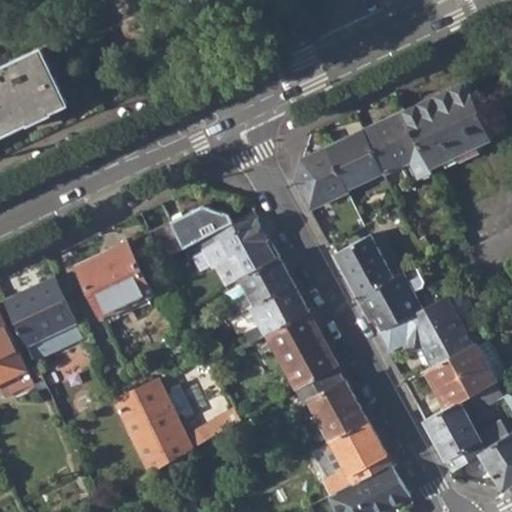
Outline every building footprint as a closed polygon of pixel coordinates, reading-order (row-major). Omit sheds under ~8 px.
[(0,68),(0,135),(67,103),(41,49),(0,68)] [(427,155),(432,166),(495,136),(468,79),(404,109),(427,155)] [(427,155),(404,109),(363,129),(384,173),(385,175),(391,188),(410,179),(404,166),(409,164),(416,180),(435,172),(432,166),(427,155)] [(327,146),(347,190),(384,173),(363,129),(327,146)] [(295,183),(309,209),(348,193),(347,190),(327,146),(303,157),(295,183)] [(169,220),(183,247),(215,231),(234,221),(228,212),(203,204),(169,220)] [(256,209),(248,213),(251,221),(256,218),(259,216),(256,209)] [(267,237),(256,218),(251,221),(248,213),(234,221),(215,231),(219,239),(224,236),(233,255),(218,263),(229,283),(241,276),(243,274),(279,253),(269,235),(267,237)] [(151,229),(164,257),(183,247),(169,220),(151,229)] [(511,227),(472,248),(485,275),(511,261),(511,227)] [(358,298),(395,278),(371,234),(335,255),(358,298)] [(79,263),(104,315),(153,291),(128,240),(79,263)] [(236,303),(241,312),(253,305),(294,281),(279,253),(243,274),(241,276),(252,294),(236,303)] [(377,332),(423,307),(424,307),(415,292),(424,287),(426,281),(418,266),(395,278),(358,298),(377,332)] [(7,298),(29,344),(78,320),(56,274),(7,298)] [(268,333),(310,309),(294,281),(253,305),(263,322),(244,332),(251,342),(268,333)] [(419,346),(431,367),(446,358),(471,345),(472,344),(447,296),(424,307),(423,307),(377,332),(388,352),(406,342),(419,346)] [(0,381),(28,367),(0,307),(0,381)] [(268,333),(297,386),(338,362),(310,309),(268,333)] [(431,367),(429,368),(450,406),(497,380),(499,380),(478,341),(472,344),(471,345),(446,358),(431,367)] [(312,401),(333,440),(335,439),(369,420),(338,362),(297,386),(307,404),(312,401)] [(117,399),(152,472),(160,468),(206,440),(200,429),(189,436),(180,417),(187,412),(190,405),(181,383),(167,389),(161,377),(117,399)] [(482,453),(488,449),(469,417),(507,397),(497,380),(450,406),(425,420),(454,471),(482,453)] [(237,408),(212,422),(218,433),(242,419),(237,408)] [(327,479),(335,493),(392,463),(369,420),(335,439),(349,467),(327,479)] [(511,433),(488,449),(482,453),(505,488),(511,483),(511,433)] [(329,496),(337,511),(381,511),(411,497),(392,463),(335,493),(329,496)]
